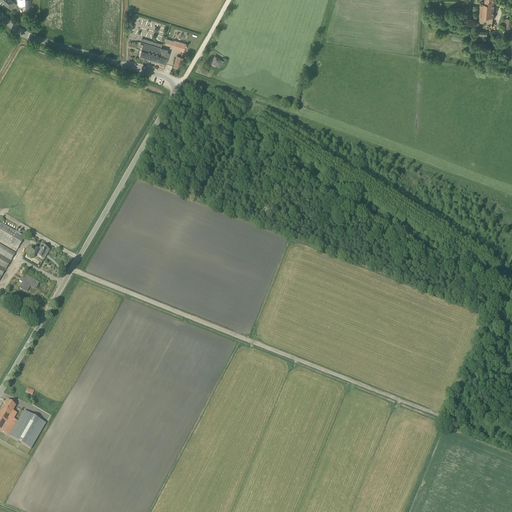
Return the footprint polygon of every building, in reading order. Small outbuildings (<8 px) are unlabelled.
[(0,0),(11,10),(15,6),(16,4),(11,0),(0,0)] [(482,1),(481,3),(480,2),(479,21),(492,22),(494,4),(493,4),(493,0),(484,0),(485,1),(482,1)] [(511,27),(511,20),(502,18),(501,26),(504,26),(511,27)] [(172,47),(178,50),(183,51),(185,44),(174,40),(166,38),(165,45),(172,47)] [(142,47),(139,57),(156,62),(165,64),(168,57),(164,56),(166,49),(161,48),(162,44),(144,39),(143,42),(140,41),(138,46),(142,47)] [(183,58),(181,58),(177,56),(174,67),(180,68),(183,58)] [(224,61),(220,59),(215,56),(211,63),(219,68),(224,61)] [(0,240),(17,250),(25,237),(0,223),(0,240)] [(0,245),(0,279),(15,254),(0,245)] [(32,254),(39,258),(44,260),(49,251),(41,246),(39,249),(35,247),(32,254)] [(26,276),(24,280),(21,278),(19,282),(22,283),(19,289),(26,293),(31,285),(36,288),(39,283),(26,276)] [(0,431),(5,434),(14,419),(17,414),(12,411),(15,406),(7,401),(0,412),(0,431)] [(24,411),(18,422),(10,437),(31,449),(46,424),(24,411)]
